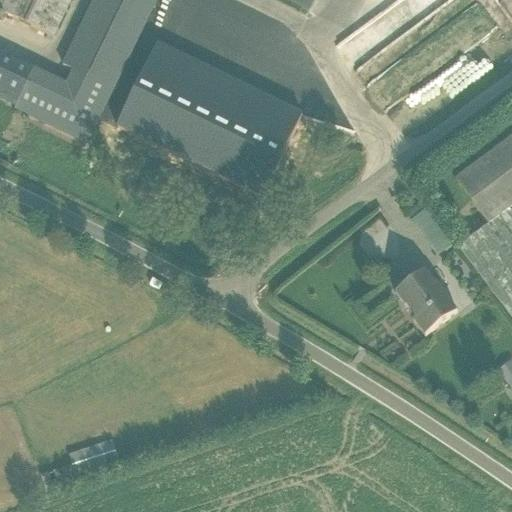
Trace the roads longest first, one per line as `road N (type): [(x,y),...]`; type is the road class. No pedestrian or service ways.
road 1 (unclassified): [(218,296),(511,77)]
road 2 (unclassified): [(218,296),(511,481)]
road 3 (unclassified): [(0,187),(218,296)]
road 4 (unknown): [(249,0),(319,39),(407,155)]
